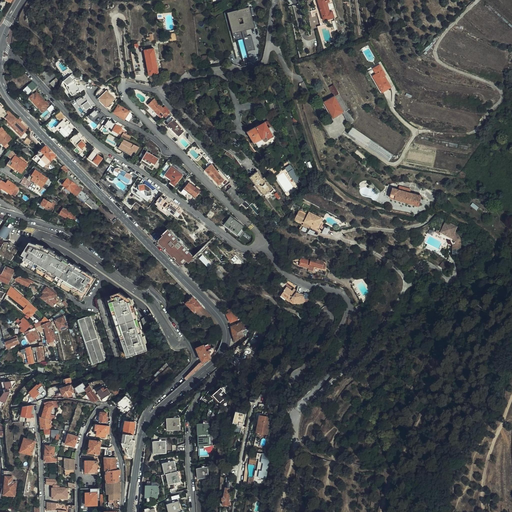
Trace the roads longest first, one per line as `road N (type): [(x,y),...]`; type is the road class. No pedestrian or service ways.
road 1 (secondary): [(216,360),(227,338),(222,318),(29,120),(0,78)]
road 2 (track): [(387,489),(432,373),(489,266),(486,237),(434,212)]
road 3 (residential): [(147,423),(149,408),(193,365),(189,341),(149,285),(74,234),(19,215)]
road 4 (residential): [(17,59),(106,150),(241,247),(261,245)]
road 5 (track): [(434,212),(400,219),(330,187),(305,128),(280,0)]
road 6 (residential): [(349,305),(302,383),(293,377),(330,315),(275,379)]
road 7 (track): [(430,131),(470,132),(500,100),(495,86),(436,59),(447,29),(477,0)]
road 8 (residential): [(122,511),(122,467),(107,406),(96,412),(78,455),(77,511)]
road 9 (residential): [(216,360),(218,371),(190,414),(193,511)]
road 10 (residential): [(233,511),(254,406),(275,379)]
road 11 (residential): [(301,407),(340,361),(349,305)]
